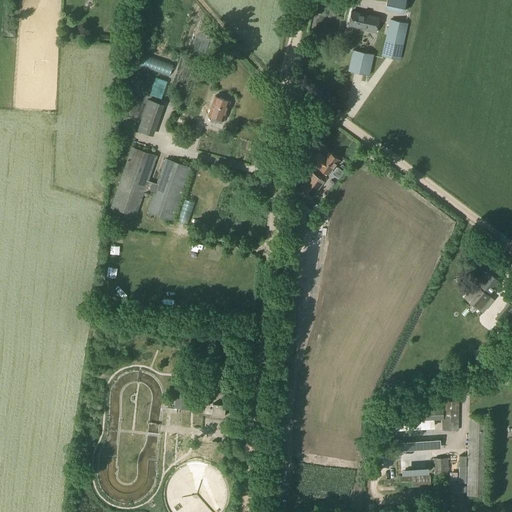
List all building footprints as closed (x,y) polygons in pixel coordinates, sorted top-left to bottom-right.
[(386,0),(385,9),(403,13),(405,0),(386,0)] [(351,11),(348,25),(361,28),(361,30),(375,33),(379,17),(351,11)] [(389,19),(381,55),(399,59),(407,23),(389,19)] [(354,50),(349,71),(371,76),(375,54),(354,50)] [(155,90),(161,75),(152,71),(146,87),(155,90)] [(213,97),(208,116),(212,118),(211,121),(222,124),(223,121),(229,102),(213,97)] [(148,99),(138,130),(151,134),(161,104),(148,99)] [(131,147),(110,207),(136,216),(145,191),(148,181),(157,155),(131,147)] [(318,152),(311,161),(318,166),(317,167),(328,174),(338,160),(328,152),(324,157),(318,152)] [(165,158),(156,183),(152,194),(146,212),(172,221),(191,167),(165,158)] [(311,174),(299,190),(311,199),(323,183),(311,174)] [(148,181),(145,191),(152,194),(156,183),(148,181)] [(305,207),(289,201),(282,218),(298,224),(305,207)] [(141,238),(147,241),(150,232),(144,230),(141,238)] [(160,234),(150,277),(161,279),(170,236),(160,234)] [(474,284),(465,296),(482,309),(489,301),(485,298),(498,281),(488,272),(477,286),(474,284)] [(511,306),(508,303),(496,318),(511,332),(511,306)] [(185,325),(184,332),(201,334),(202,326),(185,325)] [(413,352),(402,346),(393,363),(403,368),(413,352)] [(485,349),(473,351),(475,363),(486,361),(485,349)] [(176,387),(174,408),(187,409),(189,388),(176,387)] [(443,404),(381,407),(381,422),(442,419),(442,430),(457,430),(458,387),(443,387),(443,404)] [(214,404),(213,416),(227,417),(228,405),(214,404)] [(467,456),(466,495),(486,496),(489,417),(469,416),(467,456)] [(396,445),(375,447),(376,453),(396,451),(396,445)] [(447,458),(431,459),(433,483),(448,483),(447,458)] [(430,476),(399,476),(399,482),(411,482),(412,487),(430,486),(430,476)]
